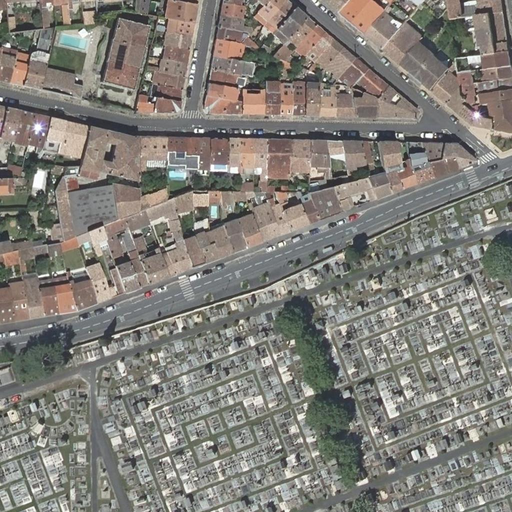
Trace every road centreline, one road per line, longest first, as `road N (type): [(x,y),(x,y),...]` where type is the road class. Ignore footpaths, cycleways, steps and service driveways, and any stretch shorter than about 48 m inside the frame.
road 1 (secondary): [(0,345),(105,321),(496,167)]
road 2 (residential): [(446,120),(189,124)]
road 3 (residential): [(189,124),(132,122),(0,91)]
road 4 (residential): [(301,0),(446,120)]
road 5 (residential): [(210,0),(189,124)]
